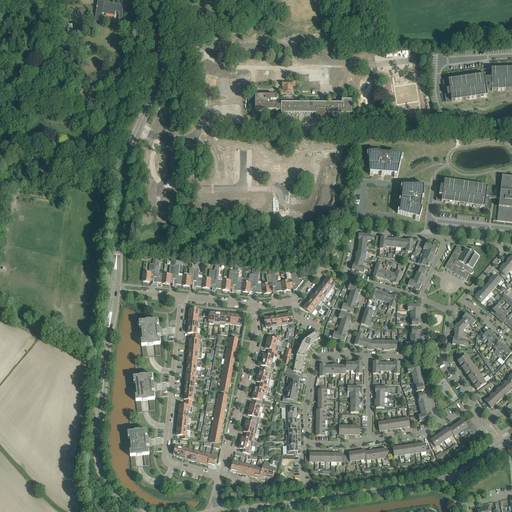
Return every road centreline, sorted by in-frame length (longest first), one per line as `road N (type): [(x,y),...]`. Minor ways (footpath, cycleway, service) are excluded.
road 1 (secondary): [(116,261),(130,146),(155,84),(149,0)]
road 2 (residential): [(219,476),(164,456),(180,297)]
road 3 (secondary): [(451,476),(240,511)]
road 4 (secondary): [(114,494),(97,454),(110,319)]
road 5 (residential): [(219,476),(255,340),(253,305)]
